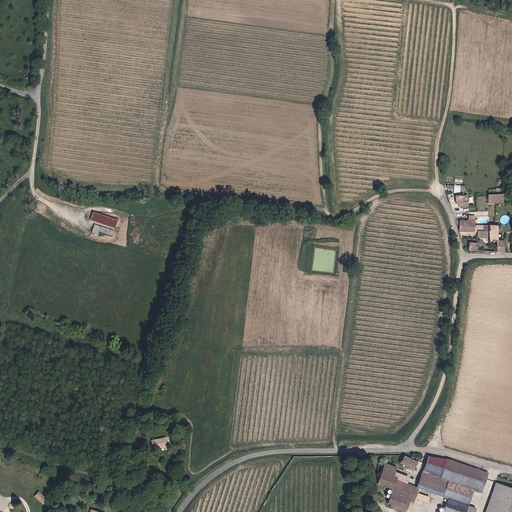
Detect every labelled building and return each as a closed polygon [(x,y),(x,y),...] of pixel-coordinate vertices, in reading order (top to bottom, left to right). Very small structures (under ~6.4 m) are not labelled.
[(500,193),(486,195),(487,204),(501,202),(500,193)] [(465,196),(457,196),(456,196),(456,205),(459,205),(459,209),(468,209),(468,203),(465,203),(465,196)] [(92,212),(90,221),(115,228),(117,220),(92,212)] [(475,223),(469,222),(469,224),(461,224),(461,232),(474,231),(475,223)] [(94,224),(93,229),(112,235),(113,230),(94,224)] [(112,235),(93,229),(92,232),(111,238),(112,235)] [(497,251),(506,253),(506,241),(497,241),(497,243),(497,251)] [(418,461),(407,455),(403,458),(400,463),(414,470),(418,461)] [(444,511),(466,511),(473,488),(483,491),(488,471),(448,459),(447,464),(436,461),(437,459),(428,457),(417,489),(418,489),(448,499),(444,511)] [(391,510),(398,511),(406,511),(410,503),(413,503),(418,489),(417,489),(395,481),(395,480),(392,479),(395,470),(382,466),(377,484),(393,489),(388,506),(391,510)] [(511,511),(511,486),(497,481),(486,511),(511,511)] [(47,499),(38,491),(34,495),(43,503),(47,499)]
